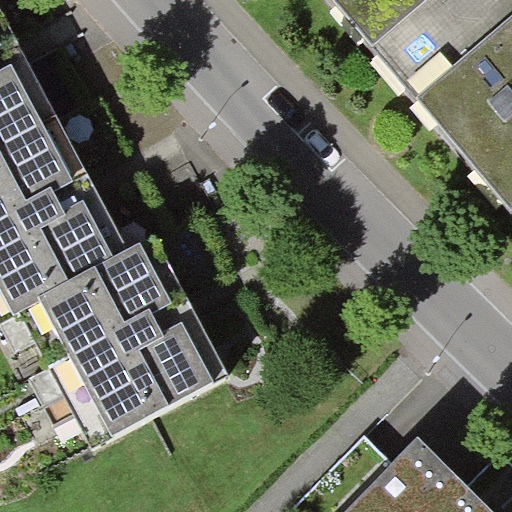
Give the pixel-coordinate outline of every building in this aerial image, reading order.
[(320,0),(368,54),(431,0),(320,0)] [(511,0),(431,0),(368,54),(506,215),(511,209),(511,0)] [(0,159),(50,133),(0,38),(0,159)] [(0,295),(11,316),(32,305),(115,262),(50,133),(0,159),(0,295)] [(115,262),(32,305),(109,450),(220,392),(144,247),(115,262)] [(479,511),(472,505),(418,452),(359,511),(479,511)] [(511,511),(511,454),(510,452),(481,483),(511,511)]
